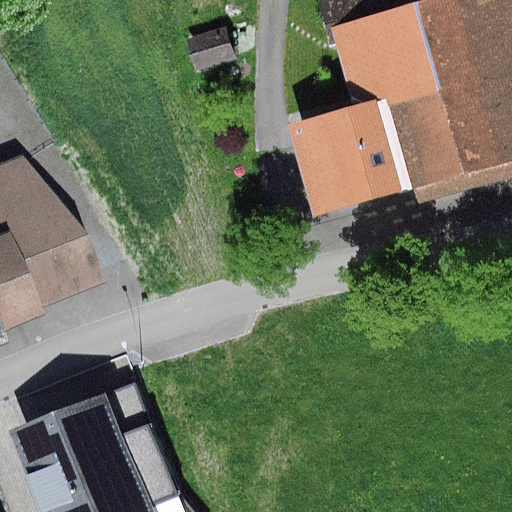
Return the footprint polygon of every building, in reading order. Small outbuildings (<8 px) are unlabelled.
[(331,0),(330,1),(358,98),(382,91),(412,190),(511,160),(511,16),(507,0),(331,0)] [(227,30),(187,40),(195,70),(234,61),(227,30)] [(382,91),(358,98),(286,116),(314,218),(412,190),(382,91)] [(0,326),(26,317),(24,311),(97,283),(78,235),(15,159),(0,164),(0,326)] [(180,511),(133,388),(11,435),(41,511),(180,511)]
